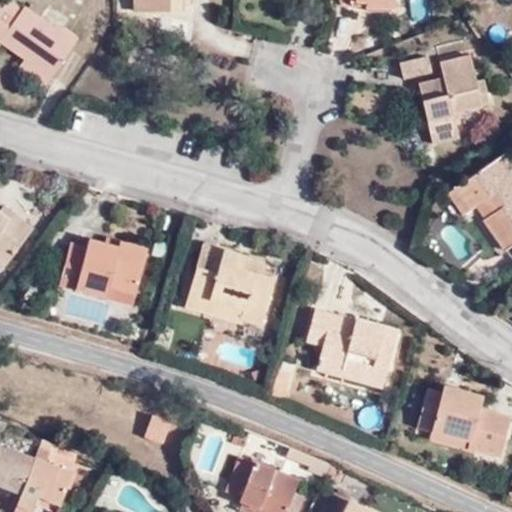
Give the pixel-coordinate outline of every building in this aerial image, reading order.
[(153,0),(138,0),(135,0),(135,10),(153,10),(153,0)] [(138,0),(153,0),(153,10),(172,10),(171,0),(138,0)] [(394,0),(350,0),(350,8),(394,10),(394,0)] [(18,12),(4,2),(0,8),(0,43),(19,56),(46,74),(69,39),(68,38),(51,27),(21,7),(18,12)] [(55,24),(51,27),(68,38),(70,34),(55,24)] [(46,74),(19,56),(14,64),(41,81),(46,74)] [(418,86),(428,134),(454,129),(451,115),(480,110),(469,58),(439,64),(443,81),(418,86)] [(430,77),(426,61),(399,66),(403,82),(430,77)] [(451,115),(454,129),(482,123),(480,110),(451,115)] [(454,129),(428,134),(431,148),(457,142),(454,129)] [(511,155),(510,153),(454,192),(468,213),(475,208),(484,221),(481,224),(504,256),(511,249),(511,155)] [(468,213),(454,192),(446,197),(461,218),(468,213)] [(0,206),(0,215),(5,219),(9,214),(0,206)] [(0,262),(3,265),(30,229),(9,214),(5,219),(0,215),(0,262)] [(114,249),(115,243),(103,240),(101,246),(114,249)] [(106,288),(131,294),(142,250),(115,243),(114,249),(101,246),(85,241),(82,250),(65,246),(54,285),(103,298),(106,288)] [(218,267),(222,254),(201,249),(194,271),(212,277),(214,267),(218,267)] [(260,267),(248,263),(245,271),(232,268),(235,260),(235,257),(222,254),(218,267),(214,267),(212,277),(194,271),(184,310),(211,317),(215,305),(240,313),(240,315),(241,315),(238,322),(259,326),(271,282),(257,279),(260,267)] [(245,271),(248,263),(235,260),(232,268),(245,271)] [(129,306),(131,294),(106,288),(103,298),(129,306)] [(237,324),(238,322),(241,315),(240,315),(240,313),(215,305),(211,317),(237,324)] [(327,328),(330,319),(312,314),(303,346),(321,351),(316,366),(354,377),(357,368),(370,372),(371,369),(386,374),(396,337),(352,325),(350,334),(327,328)] [(352,325),(330,319),(327,328),(350,334),(352,325)] [(153,339),(149,352),(163,354),(166,343),(153,339)] [(354,377),(316,366),(314,373),(381,392),(386,374),(371,369),(370,372),(357,368),(354,377)] [(275,371),(271,387),(283,391),(288,374),(275,371)] [(271,387),(268,399),(272,401),(274,397),(281,399),(283,391),(271,387)] [(456,400),(458,393),(442,389),(441,396),(456,400)] [(483,400),(458,393),(456,400),(441,396),(427,392),(422,411),(435,415),(430,434),(467,444),(466,451),(501,461),(511,420),(480,412),(483,400)] [(435,415),(422,411),(416,429),(430,434),(435,415)] [(428,441),(466,451),(467,444),(430,434),(428,441)] [(70,449),(41,437),(38,446),(67,458),(70,449)] [(34,457),(0,445),(0,485),(3,487),(20,493),(34,457)] [(239,454),(225,488),(239,494),(237,498),(271,511),(285,511),(288,504),(294,490),(299,478),(239,454)] [(71,471),(34,457),(20,493),(13,511),(30,511),(34,503),(37,494),(59,502),(71,471)] [(294,490),(288,504),(298,508),(304,494),(294,490)] [(363,511),(348,504),(350,499),(339,493),(337,497),(334,496),(325,511),(363,511)] [(37,494),(34,503),(55,511),(59,502),(37,494)] [(271,511),(237,498),(234,507),(245,511),(271,511)]
